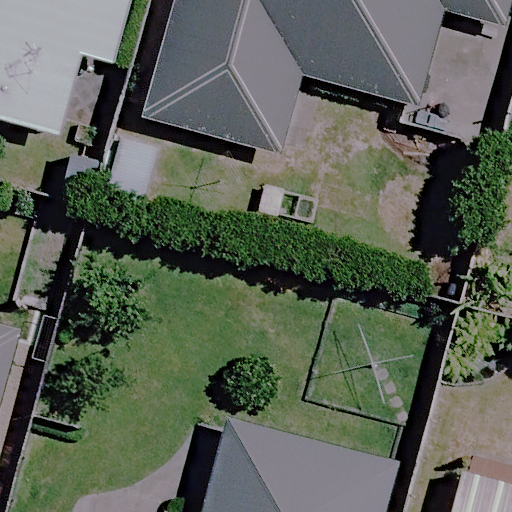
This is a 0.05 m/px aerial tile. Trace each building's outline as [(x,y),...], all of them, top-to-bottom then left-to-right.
[(0,0),(0,125),(55,141),(76,65),(102,72),(121,0),(0,0)] [(173,0),(138,125),(274,164),(298,82),(410,114),(436,20),(496,37),(506,0),(173,0)] [(0,372),(8,341),(0,338),(0,372)] [(377,511),(387,473),(225,430),(203,511),(377,511)] [(511,511),(511,491),(452,474),(441,511),(511,511)]
